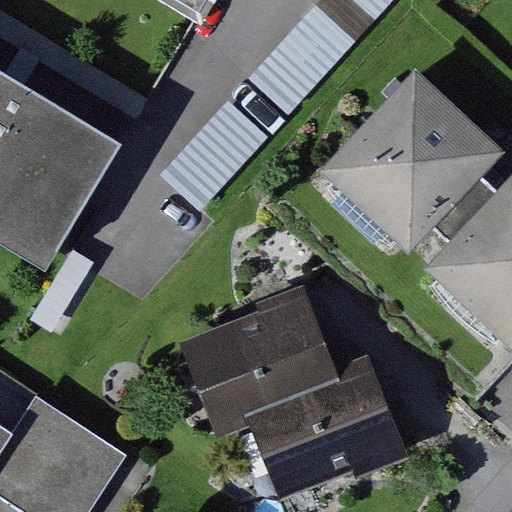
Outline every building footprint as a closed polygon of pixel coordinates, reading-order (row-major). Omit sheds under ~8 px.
[(214,0),(182,0),(206,14),(214,0)] [(398,0),(331,0),(262,78),(299,111),(398,0)] [(129,150),(0,66),(0,235),(52,269),(129,150)] [(511,153),(428,79),(337,182),(426,260),(511,162),(511,153)] [(276,135),(239,102),(174,173),(212,207),(276,135)] [(511,203),(443,277),(511,342),(511,203)] [(312,297),(196,345),(231,428),(263,415),(347,380),(312,297)] [(0,484),(42,511),(95,511),(136,450),(0,361),(0,484)] [(347,380),(263,415),(298,498),(414,450),(379,367),(347,380)]
